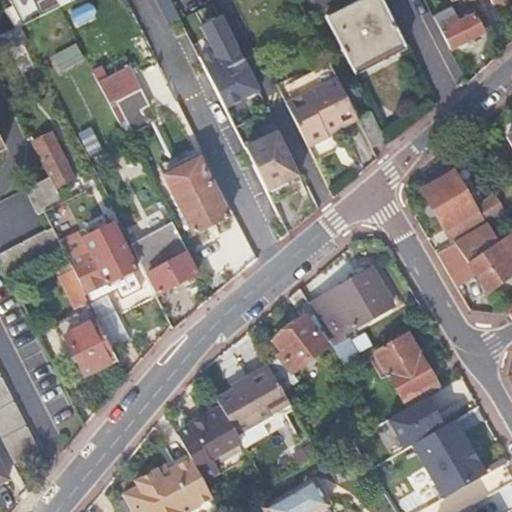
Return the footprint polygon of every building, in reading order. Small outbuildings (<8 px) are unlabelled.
[(30,0),(39,18),(76,0),(30,0)] [(380,0),(361,0),(327,18),(354,72),(404,45),(380,0)] [(451,9),(434,18),(450,50),(484,33),(474,15),(458,24),(455,18),(451,9)] [(211,50),(197,57),(209,80),(223,108),(223,109),(258,90),(246,67),(242,59),(242,58),(235,45),(220,15),(199,26),(211,50)] [(72,45),(55,54),(65,75),(83,66),(72,45)] [(140,110),(147,106),(139,89),(127,66),(97,82),(109,104),(114,101),(130,133),(148,125),(140,110)] [(356,118),(338,82),(286,108),(302,139),(305,145),(327,135),(326,132),(356,118)] [(356,118),(370,145),(383,139),(369,111),(356,118)] [(71,145),(79,141),(72,127),(65,131),(71,145)] [(36,140),(45,136),(42,130),(33,135),(36,140)] [(243,148),(265,190),(276,184),(283,198),(297,191),(294,186),(299,183),(296,177),(297,176),(274,132),(243,148)] [(51,133),(45,136),(36,140),(32,142),(56,188),(74,179),(51,133)] [(305,145),(313,160),(334,149),(327,135),(305,145)] [(83,150),(79,141),(71,145),(76,153),(83,150)] [(159,170),(162,177),(197,158),(193,151),(159,170)] [(197,158),(162,177),(192,234),(227,216),(197,158)] [(422,190),(453,242),(455,241),(474,230),(476,229),(483,225),(474,209),(452,172),(422,190)] [(50,179),(49,177),(31,186),(25,189),(38,215),(44,212),(62,203),(57,193),(50,179)] [(276,184),(265,190),(271,204),(283,198),(276,184)] [(498,216),(503,214),(493,198),(474,209),(483,225),(498,216)] [(172,224),(130,244),(145,276),(147,275),(157,294),(196,272),(185,252),(186,252),(172,224)] [(81,230),(77,232),(103,285),(131,271),(135,269),(135,268),(122,242),(121,243),(112,225),(88,236),(86,232),(81,230)] [(476,229),(474,230),(483,244),(491,238),(483,225),(476,229)] [(59,241),(52,228),(0,254),(0,262),(9,281),(11,280),(65,253),(59,241)] [(474,230),(455,241),(468,265),(487,292),(511,274),(511,237),(511,235),(496,245),(491,238),(483,244),(474,230)] [(77,232),(59,241),(65,253),(90,302),(106,294),(102,285),(103,285),(77,232)] [(299,290),(289,298),(300,321),(274,343),(283,353),(278,357),(291,372),(325,345),(307,322),(315,317),(344,368),(359,360),(344,335),(392,307),(372,270),(309,306),(299,290)] [(103,285),(108,293),(115,290),(117,294),(125,297),(135,292),(137,284),(131,271),(103,285)] [(95,320),(64,336),(83,374),(114,359),(95,320)] [(406,333),(374,351),(392,386),(372,398),(382,416),(435,387),(406,333)] [(216,400),(220,407),(235,434),(270,415),(281,415),(291,409),(267,367),(244,379),(246,383),(233,390),(216,400)] [(0,437),(14,464),(38,452),(0,377),(0,437)] [(435,393),(382,423),(410,471),(405,474),(417,496),(474,464),(435,393)] [(189,427),(176,434),(190,459),(195,468),(240,442),(235,434),(220,407),(188,426),(189,427)] [(136,488),(121,496),(129,511),(188,511),(212,499),(195,468),(190,459),(173,468),(159,476),(156,471),(134,482),(136,488)] [(332,511),(313,479),(263,508),(265,511),(332,511)] [(477,511),(473,503),(455,511),(477,511)]
